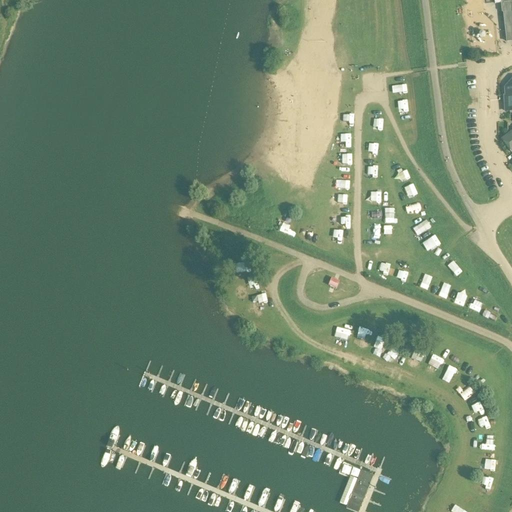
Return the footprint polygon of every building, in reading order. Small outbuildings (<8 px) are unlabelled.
[(511,0),(494,0),(495,4),(503,4),(507,43),(511,41),(511,0)] [(478,88),(478,63),(469,63),(468,88),(478,88)] [(511,131),(511,132),(501,140),(510,152),(511,150),(511,131)] [(289,211),(279,213),(281,223),(291,221),(289,211)] [(476,276),(472,285),(481,290),(486,280),(476,276)] [(429,359),(427,364),(438,368),(440,363),(429,359)] [(446,368),(442,372),(450,379),(453,374),(446,368)] [(461,378),(455,384),(461,391),(467,385),(461,378)] [(485,418),(490,415),(486,405),(480,407),(485,418)] [(487,446),(494,445),(493,435),(485,436),(487,446)] [(479,487),(484,489),(488,477),(482,476),(479,487)]
